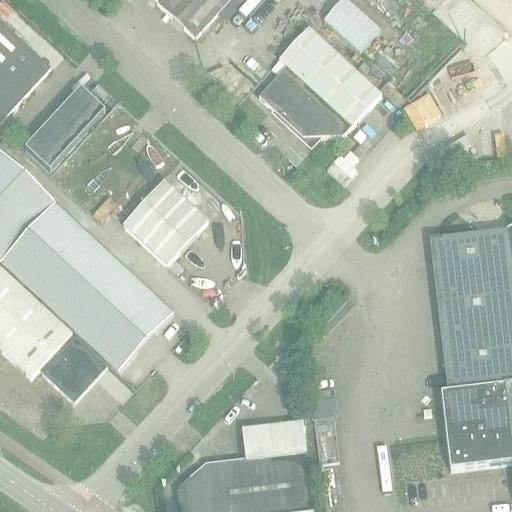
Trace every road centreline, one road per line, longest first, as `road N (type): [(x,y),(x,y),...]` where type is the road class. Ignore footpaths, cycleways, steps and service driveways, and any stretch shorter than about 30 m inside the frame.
road 1 (unclassified): [(307,254),(45,0)]
road 2 (unclassified): [(79,511),(307,254)]
